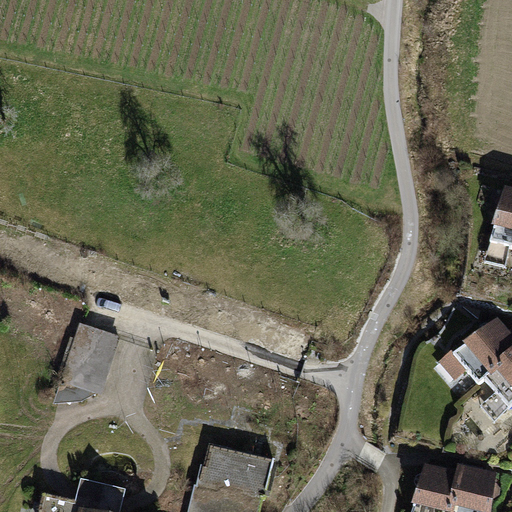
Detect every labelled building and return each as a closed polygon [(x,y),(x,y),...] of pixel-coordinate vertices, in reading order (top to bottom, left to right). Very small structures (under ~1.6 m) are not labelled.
[(491,245),(511,250),(511,194),(504,193),(491,245)] [(485,383),(511,360),(511,343),(498,326),(455,360),(478,389),(485,383)] [(511,410),(511,360),(485,383),(509,413),(511,410)] [(73,507),(44,502),(41,511),(257,511),(272,456),(212,441),(190,511),(115,511),(103,510),(108,487),(79,485),(73,507)] [(452,511),(459,480),(426,472),(415,511),(452,511)] [(459,480),(452,511),(490,511),(497,481),(461,474),(459,480)]
